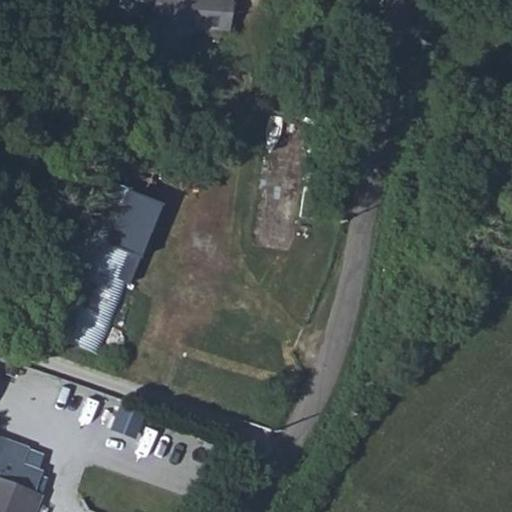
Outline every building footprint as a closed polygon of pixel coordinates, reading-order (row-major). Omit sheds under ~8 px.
[(133,0),(154,9),(157,0),(133,0)] [(160,0),(135,54),(175,73),(193,34),(227,38),(229,0),(160,0)] [(97,138),(127,152),(152,98),(121,84),(97,138)] [(71,263),(126,285),(168,178),(113,156),(71,263)] [(0,235),(16,200),(0,193),(0,235)] [(98,357),(126,285),(71,263),(42,336),(98,357)] [(117,405),(111,428),(136,435),(142,412),(117,405)] [(26,453),(2,443),(0,448),(0,462),(20,470),(26,453)] [(0,462),(0,483),(32,497),(39,478),(20,470),(0,462)] [(33,511),(38,499),(0,484),(0,511),(33,511)]
